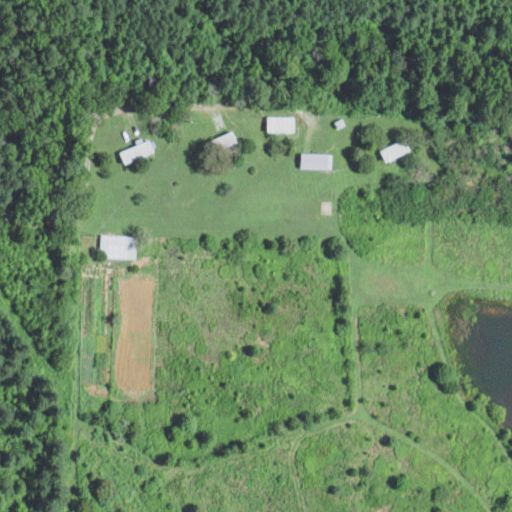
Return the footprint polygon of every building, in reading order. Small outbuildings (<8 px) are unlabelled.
[(263,132),(290,132),(290,117),(264,116),(263,132)] [(406,151),(401,139),(376,150),(380,161),(406,151)] [(149,154),(146,142),(115,150),(118,162),(149,154)] [(328,169),(329,155),(296,153),(296,168),(328,169)] [(133,258),(134,237),(98,235),(97,256),(133,258)]
